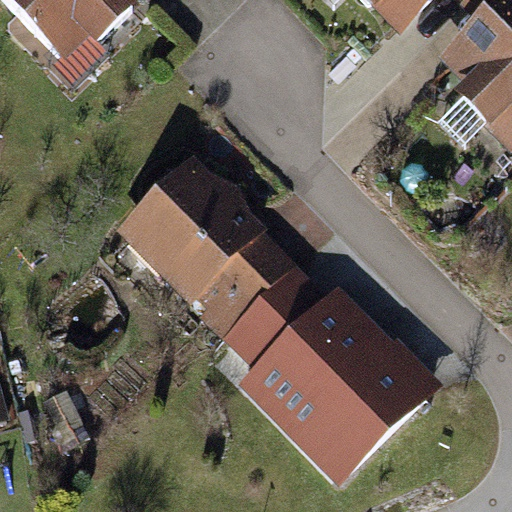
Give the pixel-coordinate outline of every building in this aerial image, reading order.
[(0,0),(0,1),(72,74),(96,51),(114,69),(157,28),(144,15),(159,0),(0,0)] [(443,0),(373,0),(411,35),(443,0)] [(511,0),(454,0),(489,32),(511,7),(511,0)] [(511,7),(489,32),(449,73),(511,132),(511,7)] [(131,249),(190,306),(259,235),(199,178),(131,249)] [(333,306),(259,235),(190,306),(264,377),(333,306)] [(340,298),(333,306),(264,377),(250,391),(350,487),(440,394),(340,298)]
